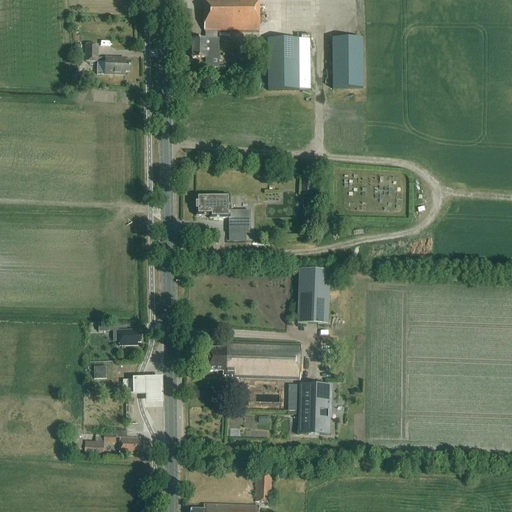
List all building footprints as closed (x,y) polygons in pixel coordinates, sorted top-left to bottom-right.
[(205,32),(227,31),(258,31),(258,0),(204,0),(204,32),(205,32)] [(219,40),(205,40),(205,39),(192,39),(192,59),(206,59),(206,69),(219,69),(219,40)] [(299,90),(299,39),(268,39),(268,90),(299,90)] [(333,40),(333,90),(364,90),(364,40),(357,40),(333,40)] [(96,63),(104,63),(103,76),(126,77),(126,73),(129,73),(130,63),(126,63),(126,59),(104,59),(96,59),(97,46),(84,46),(84,63),(96,63)] [(313,194),(314,180),(305,179),(303,193),(313,194)] [(212,217),(229,217),(229,235),(251,235),(250,211),(231,211),(230,194),(198,195),(198,214),(212,214),(212,217)] [(303,212),(312,212),(312,198),(303,199),(303,212)] [(299,270),(297,324),(328,325),(329,271),(299,270)] [(137,332),(119,332),(119,348),(137,347),(137,343),(141,343),(141,334),(137,334),(137,332)] [(210,349),(209,372),(224,373),(224,376),(233,376),(233,378),(299,381),(300,346),(225,343),(225,350),(210,349)] [(94,368),(94,380),(107,380),(107,368),(94,368)] [(152,377),(135,378),(136,396),(148,395),(148,404),(152,404),(166,403),(165,377),(152,377)] [(135,380),(123,381),(123,393),(135,393),(135,380)] [(299,384),(298,435),(330,436),(332,385),(299,384)] [(81,432),(68,432),(68,450),(82,451),(82,434),(81,434),(81,432)] [(105,435),(105,436),(105,442),(105,444),(116,444),(116,435),(105,435)] [(120,439),(119,455),(140,455),(140,452),(143,452),(144,442),(140,442),(140,439),(120,439)] [(103,458),(104,446),(85,445),(85,458),(103,458)] [(257,473),(255,502),(271,504),(274,474),(257,473)]
